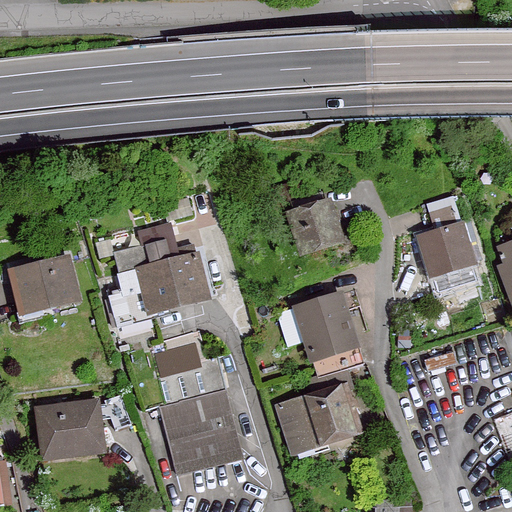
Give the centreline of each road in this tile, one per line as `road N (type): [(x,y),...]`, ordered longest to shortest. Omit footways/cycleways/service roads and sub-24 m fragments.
road 1 (motorway): [(511,62),(290,68),(0,95)]
road 2 (residential): [(427,7),(0,33)]
road 3 (motorway): [(0,127),(313,100)]
road 4 (residential): [(511,145),(427,7)]
road 5 (motorway): [(373,97),(511,94)]
